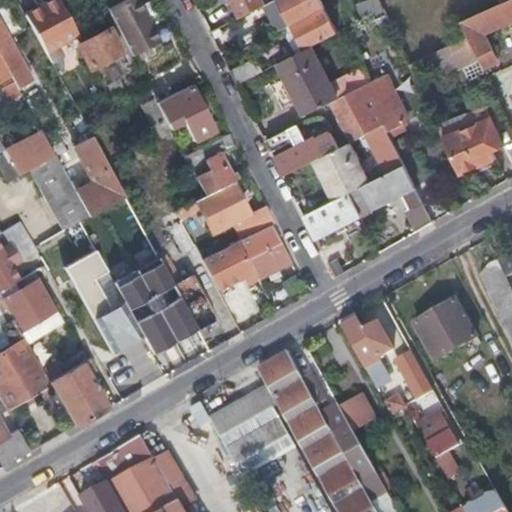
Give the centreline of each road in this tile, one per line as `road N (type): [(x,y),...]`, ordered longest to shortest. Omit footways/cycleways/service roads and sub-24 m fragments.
road 1 (residential): [(0,491),(329,300)]
road 2 (residential): [(177,0),(329,300)]
road 3 (residential): [(329,300),(511,198)]
